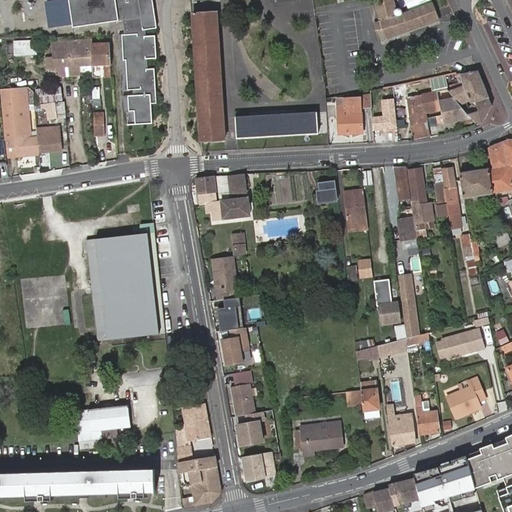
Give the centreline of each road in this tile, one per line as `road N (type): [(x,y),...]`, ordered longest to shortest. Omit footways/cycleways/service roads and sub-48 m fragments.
road 1 (residential): [(177,165),(236,511)]
road 2 (residential): [(511,125),(425,152),(177,165)]
road 3 (tertiary): [(238,511),(360,481),(511,420)]
road 4 (residential): [(177,165),(0,190)]
